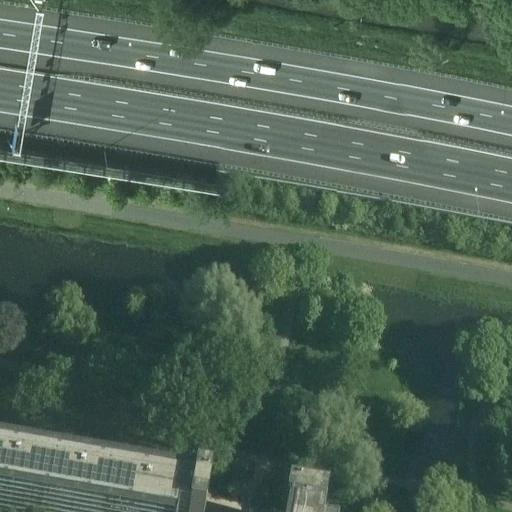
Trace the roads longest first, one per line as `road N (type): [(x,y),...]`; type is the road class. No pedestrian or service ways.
road 1 (motorway): [(0,93),(511,181)]
road 2 (motorway): [(511,122),(0,36)]
